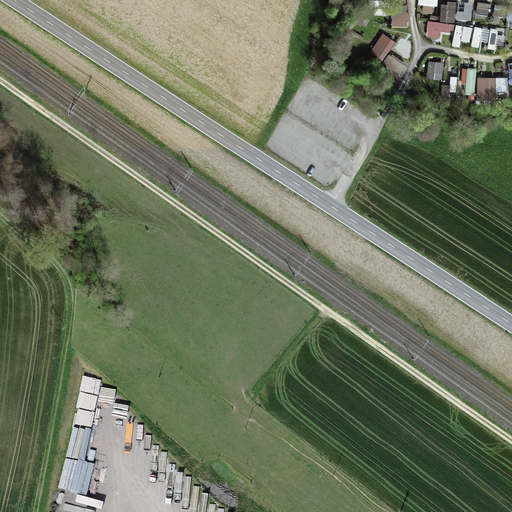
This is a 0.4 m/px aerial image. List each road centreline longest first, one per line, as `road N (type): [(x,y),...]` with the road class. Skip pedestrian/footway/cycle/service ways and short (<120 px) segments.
road 1 (track): [(0,76),(511,438)]
road 2 (primary): [(14,0),(511,324)]
road 3 (track): [(0,204),(60,261),(76,293),(37,511)]
